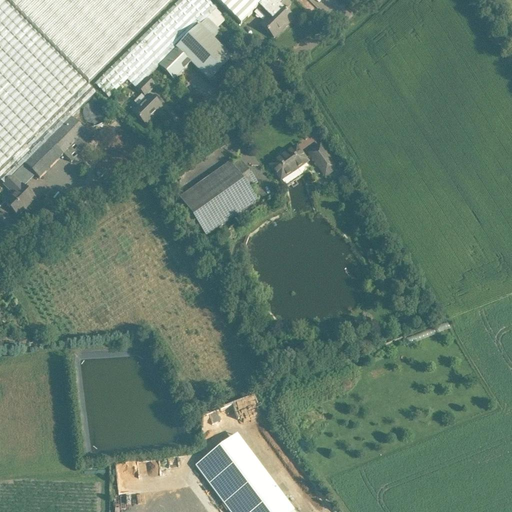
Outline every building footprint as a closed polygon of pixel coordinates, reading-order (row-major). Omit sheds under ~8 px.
[(25,165),(71,119),(95,94),(87,86),(0,0),(0,179),(5,185),(13,178),(25,165)] [(217,0),(219,1),(219,0),(5,0),(89,84),(173,0),(217,0)] [(138,89),(147,80),(159,67),(199,27),(190,18),(208,0),(181,0),(96,84),(110,99),(128,82),(137,91),(138,89)] [(285,0),(287,2),(288,0),(219,0),(219,1),(232,15),(239,22),(253,6),(259,0),(285,0)] [(285,0),(259,0),(253,6),(267,20),(261,26),(268,32),(266,33),(268,34),(269,33),(272,37),(274,39),(287,26),(286,25),(292,19),(284,12),(291,5),(287,2),(285,0)] [(199,27),(159,67),(173,81),(196,59),(217,80),(235,63),(199,27)] [(147,80),(138,89),(143,94),(141,96),(146,101),(133,114),(139,121),(140,120),(146,126),(153,119),(151,117),(161,108),(147,95),(154,87),(147,80)] [(93,141),(86,134),(71,119),(25,165),(33,173),(40,180),(63,155),(71,163),(93,141)] [(309,155),(325,178),(336,170),(320,146),(309,155)] [(297,169),(307,162),(296,148),(270,166),(281,181),(286,187),(302,176),(297,169)] [(243,164),(242,166),(239,162),(238,164),(238,163),(233,167),(231,163),(196,188),(180,199),(181,202),(179,204),(175,207),(191,231),(195,228),(199,226),(207,237),(257,201),(249,190),(257,184),(243,164)] [(34,198),(21,186),(13,178),(5,185),(14,194),(4,203),(11,210),(18,217),(25,210),(23,209),(34,198)] [(403,277),(391,280),(393,290),(405,287),(403,277)] [(237,414),(246,413),(246,411),(257,409),(255,400),(236,403),(237,414)] [(293,511),(247,449),(213,474),(221,484),(213,491),(228,511),(293,511)]
